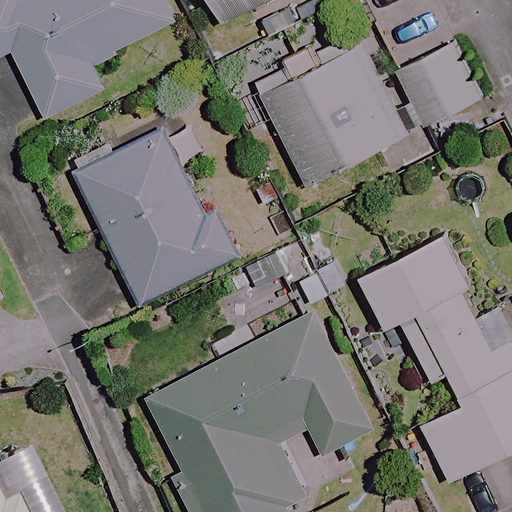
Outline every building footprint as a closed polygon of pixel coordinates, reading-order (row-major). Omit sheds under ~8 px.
[(178,21),(168,0),(0,0),(0,56),(17,49),(49,116),(106,89),(93,62),(178,21)] [(268,0),(214,0),(225,21),(268,0)] [(437,0),(430,0),(382,22),(427,123),(482,99),(437,0)] [(411,133),(360,31),(260,80),(310,183),(411,133)] [(196,119),(168,133),(184,165),(212,151),(196,119)] [(215,210),(204,215),(164,132),(81,171),(143,302),(237,257),(215,210)] [(511,342),(498,349),(442,238),(365,276),(390,327),(406,319),(436,379),(453,371),(469,402),(427,423),(455,479),(511,450),(511,342)] [(190,477),(179,483),(193,511),(293,511),(289,503),(307,494),(280,441),(312,425),(327,453),(379,426),(320,311),(150,398),(190,477)] [(17,511),(12,500),(0,505),(0,511),(17,511)]
